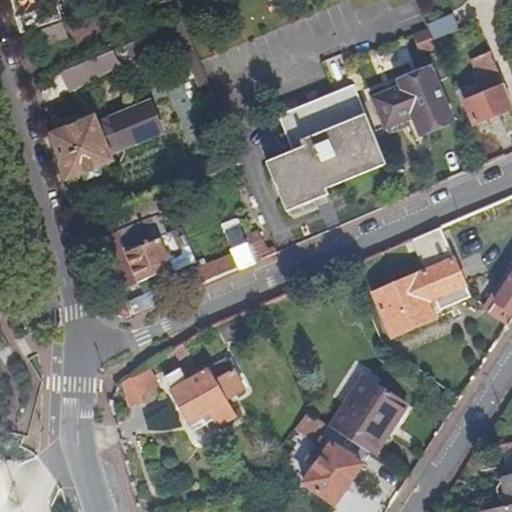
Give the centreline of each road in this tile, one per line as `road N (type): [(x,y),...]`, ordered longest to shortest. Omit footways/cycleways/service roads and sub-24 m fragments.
road 1 (residential): [(511,176),(78,363)]
road 2 (residential): [(78,363),(76,310),(0,75)]
road 3 (residential): [(511,360),(415,511)]
road 4 (residential): [(97,511),(79,454),(78,363)]
